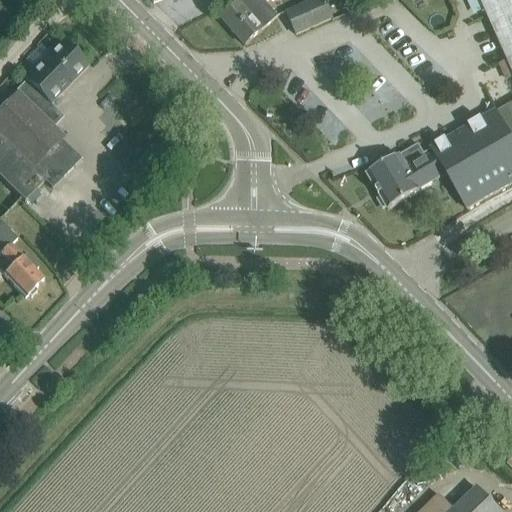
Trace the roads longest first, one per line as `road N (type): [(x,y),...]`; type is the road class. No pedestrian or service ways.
road 1 (tertiary): [(511,401),(348,238),(318,228),(253,226)]
road 2 (tertiary): [(0,396),(157,235),(188,226),(253,226)]
road 3 (tertiary): [(253,226),(252,142),(119,0)]
